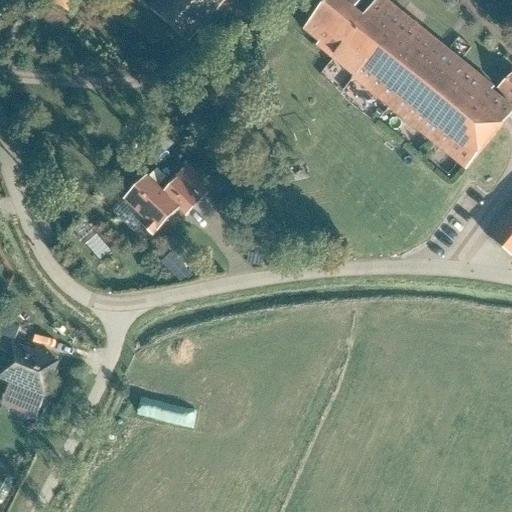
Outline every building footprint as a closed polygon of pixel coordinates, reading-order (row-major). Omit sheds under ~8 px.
[(46,0),(45,1),(69,15),(79,0),(146,0),(156,7),(147,17),(187,49),(230,1),(229,0),(46,0)] [(494,90),(382,0),(379,0),(362,24),(352,17),(360,6),(352,0),(330,0),(302,35),(319,45),(316,50),(353,81),(352,83),(465,173),(511,115),(511,109),(490,93),(494,90)] [(511,76),(497,92),(511,107),(511,76)] [(158,175),(133,202),(171,237),(218,184),(193,161),(170,187),(158,175)] [(511,212),(489,240),(511,259),(511,212)] [(103,267),(135,223),(122,213),(108,233),(98,226),(80,250),(103,267)] [(18,334),(0,325),(0,339),(12,345),(18,334)] [(48,400),(62,366),(19,347),(4,381),(48,400)]
